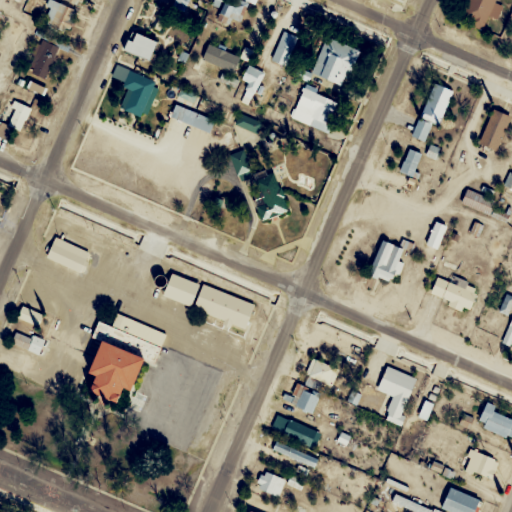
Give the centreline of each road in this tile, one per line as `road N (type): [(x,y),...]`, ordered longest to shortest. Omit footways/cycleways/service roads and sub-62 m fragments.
road 1 (residential): [(211,511),(429,0)]
road 2 (residential): [(511,386),(46,174)]
road 3 (residential): [(0,279),(123,0)]
road 4 (residential): [(511,76),(339,0)]
